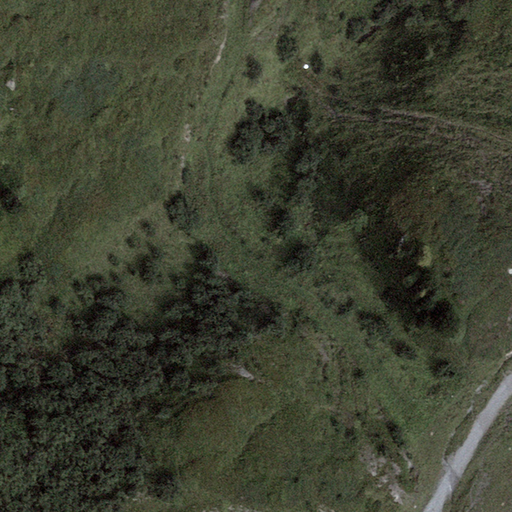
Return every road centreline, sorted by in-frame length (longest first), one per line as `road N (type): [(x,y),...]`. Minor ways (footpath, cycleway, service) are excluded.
road 1 (track): [(438,488),(436,458),(368,352),(308,298),(254,276),(226,246),(210,204),(216,126),(248,56),(252,0)]
road 2 (track): [(511,383),(438,488)]
